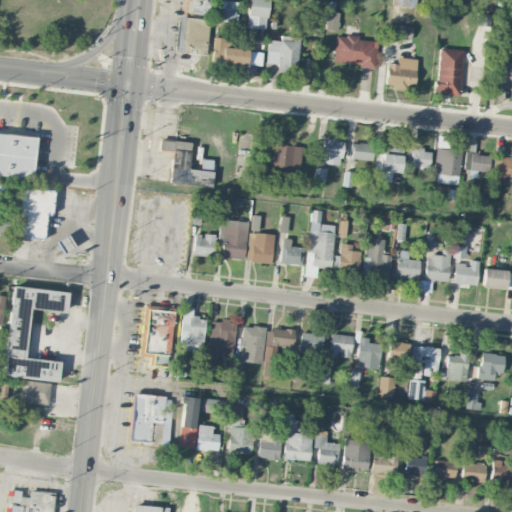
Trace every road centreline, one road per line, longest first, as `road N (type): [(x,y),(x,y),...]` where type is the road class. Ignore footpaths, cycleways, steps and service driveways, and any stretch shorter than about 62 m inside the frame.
road 1 (residential): [(511,323),(0,264)]
road 2 (secondary): [(139,0),(82,511)]
road 3 (residential): [(441,511),(0,456)]
road 4 (residential): [(130,85),(511,128)]
road 5 (tertiary): [(0,68),(130,85)]
